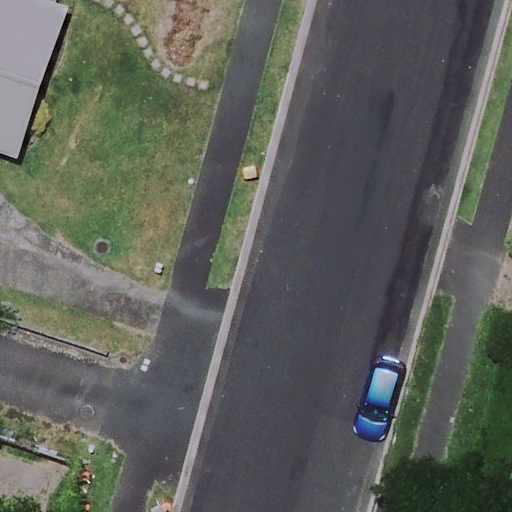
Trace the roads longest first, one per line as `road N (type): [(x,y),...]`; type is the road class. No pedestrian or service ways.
road 1 (residential): [(402,0),(276,450)]
road 2 (residential): [(276,450),(0,362)]
